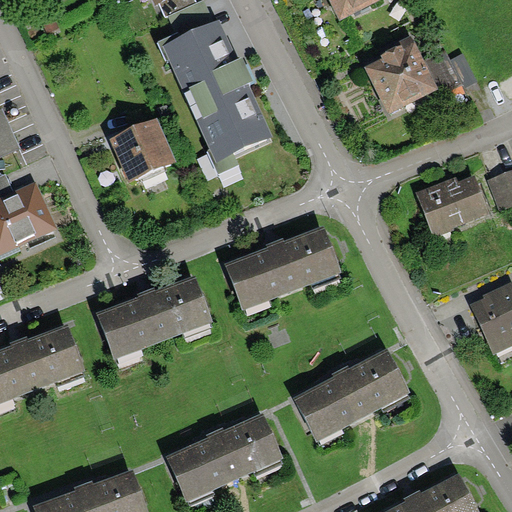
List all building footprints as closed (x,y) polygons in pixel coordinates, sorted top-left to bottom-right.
[(151,0),(155,8),(176,0),(151,0)] [(378,0),(327,0),(341,28),(383,9),(378,0)] [(216,27),(164,50),(214,161),(266,138),(216,27)] [(415,54),(368,78),(391,124),(438,100),(415,54)] [(0,118),(0,163),(17,156),(0,118)] [(152,131),(112,149),(130,190),(170,173),(152,131)] [(419,202),(435,241),(486,221),(473,188),(459,193),(457,187),(419,202)] [(36,193),(0,208),(0,259),(55,235),(36,193)] [(325,239),(229,277),(245,319),(342,281),(325,239)] [(196,286),(99,324),(116,366),(212,328),(196,286)] [(511,292),(472,311),(493,354),(511,345),(511,292)] [(69,334),(0,361),(0,409),(85,376),(69,334)] [(385,362),(295,409),(318,453),(408,405),(385,362)] [(259,425),(169,464),(189,509),(279,471),(259,425)] [(141,511),(130,480),(44,511),(141,511)] [(471,511),(457,485),(403,511),(471,511)]
